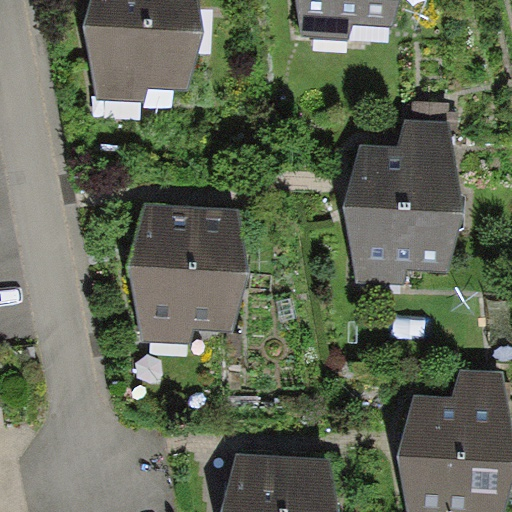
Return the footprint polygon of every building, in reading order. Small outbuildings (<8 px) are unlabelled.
[(193,0),(100,0),(93,105),(144,108),(145,94),(187,96),(193,0)] [(395,0),(304,0),(302,41),(350,45),(352,26),(393,29),(395,0)] [(399,157),(355,156),(353,286),(406,287),(407,274),(448,275),(452,125),(400,123),(399,157)] [(239,216),(146,210),(137,342),(189,346),(190,333),(231,335),(239,216)] [(457,404),(412,402),(406,511),(493,511),(500,379),(458,377),(457,404)] [(328,511),(331,470),(237,465),(234,511),(328,511)]
